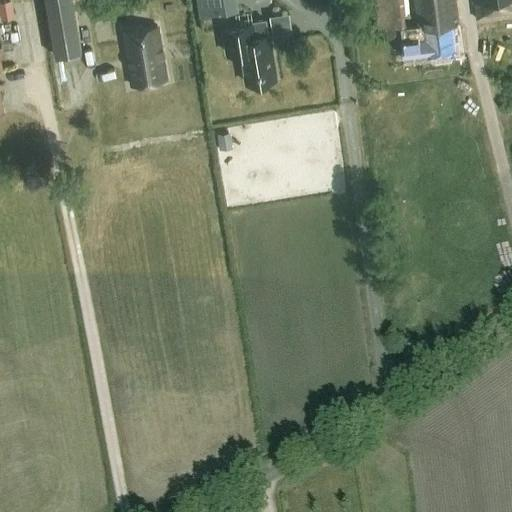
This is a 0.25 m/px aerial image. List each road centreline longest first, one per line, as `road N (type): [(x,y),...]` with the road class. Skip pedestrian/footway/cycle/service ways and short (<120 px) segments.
road 1 (track): [(124,511),(58,151)]
road 2 (unclassified): [(201,511),(383,411),(511,323)]
road 3 (unknown): [(511,220),(466,11)]
